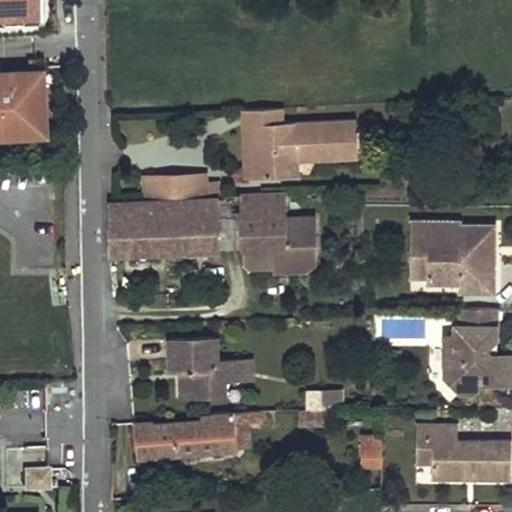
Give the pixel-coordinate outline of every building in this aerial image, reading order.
[(45,58),(28,59),(28,67),(45,66),(45,58)] [(0,136),(42,134),(39,82),(32,83),(31,71),(8,73),(8,77),(0,77),(0,136)] [(281,105),(241,107),(241,110),(244,176),(252,175),(251,121),(281,120),(281,107),(281,105)] [(251,121),(252,175),(282,173),(283,152),(318,151),(318,160),(356,157),(354,117),(281,120),(251,121)] [(283,152),(282,173),(300,172),(299,161),(318,160),(318,151),(283,152)] [(205,174),(145,176),(145,197),(206,193),(205,174)] [(285,189),(238,191),(242,248),(274,246),(276,269),(306,267),(319,259),(316,209),(286,211),(285,189)] [(225,192),(225,198),(220,198),(224,249),(242,248),(238,191),(225,192)] [(112,255),(224,249),(220,198),(111,203),(112,255)] [(464,220),(414,219),(413,252),(431,253),(430,277),(430,282),(461,283),(461,292),(498,292),(498,257),(493,257),(493,246),(498,246),(499,224),(464,223),(464,220)] [(431,253),(413,252),(413,277),(430,277),(431,253)] [(500,308),(463,307),(462,324),(457,324),(457,334),(447,334),(446,375),(462,392),(476,393),(485,384),(511,384),(511,355),(499,355),(493,355),(488,349),(499,339),(500,308)] [(221,336),(173,338),(174,372),(185,371),(193,371),(193,380),(185,381),(186,400),(230,398),(230,383),(243,382),(242,359),(218,360),(218,354),(222,354),(221,336)] [(493,355),(499,355),(499,339),(488,349),(493,355)] [(255,359),(242,359),(243,382),(256,382),(255,359)] [(185,381),(193,380),(193,371),(185,371),(185,381)] [(343,406),(342,389),(313,389),(313,407),(343,406)] [(329,408),(302,409),(302,424),(329,424),(329,408)] [(262,419),(262,415),(268,415),(268,409),(248,411),(249,420),(251,420),(262,419)] [(253,446),(251,420),(249,420),(248,411),(236,412),(239,447),(253,446)] [(155,423),(154,420),(137,422),(141,455),(239,447),(236,412),(202,414),(201,419),(155,423)] [(511,440),(462,440),(462,424),(421,424),(421,441),(436,441),(436,466),(436,480),(470,481),(470,476),(479,476),(479,481),(511,480),(511,440)] [(364,468),(385,468),(385,437),(364,437),(364,468)] [(436,466),(436,441),(421,441),(421,465),(436,466)] [(27,469),(27,487),(49,486),(48,468),(27,469)]
